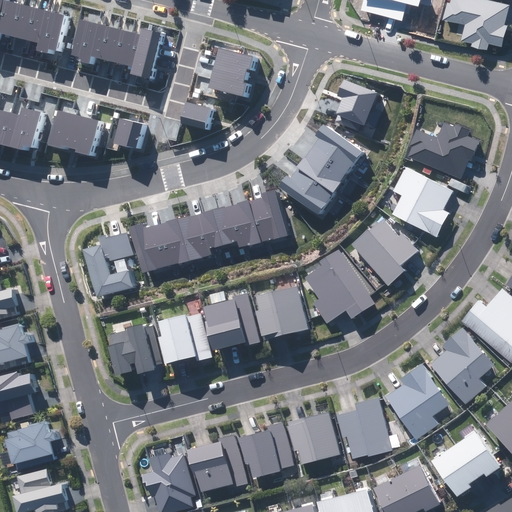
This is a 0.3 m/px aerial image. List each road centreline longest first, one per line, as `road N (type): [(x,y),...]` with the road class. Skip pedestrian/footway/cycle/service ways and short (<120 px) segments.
road 1 (residential): [(98,426),(343,360),(389,334),(469,255),(511,165)]
road 2 (residential): [(310,30),(286,108),(261,139),(230,159),(107,190),(51,193)]
road 3 (residential): [(0,64),(169,103),(180,91),(202,4)]
road 4 (residential): [(98,426),(50,247),(51,193)]
road 5 (residential): [(511,81),(310,30)]
